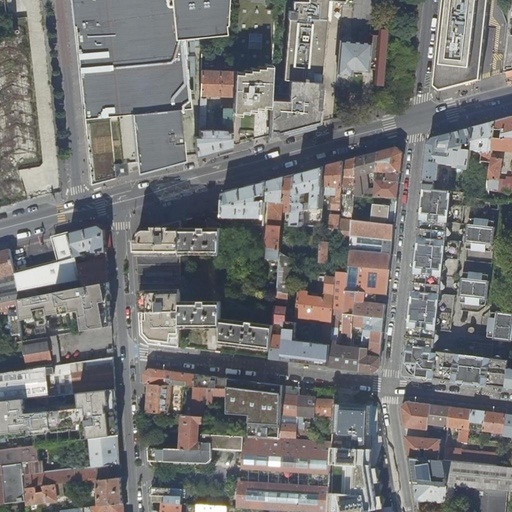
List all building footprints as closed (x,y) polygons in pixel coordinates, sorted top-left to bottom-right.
[(74,0),(76,15),(74,15),(75,24),(77,23),(78,32),(76,33),(78,53),(80,53),(82,72),(80,73),(81,92),(84,92),(85,106),(83,106),(85,125),(87,125),(88,129),(85,129),(85,131),(88,131),(89,141),(86,142),(88,158),(90,157),(91,166),(89,167),(90,183),(128,173),(127,161),(185,156),(177,54),(192,53),(191,39),(228,33),(227,25),(228,24),(228,0),(74,0)] [(322,73),(326,19),(329,19),(330,2),(329,0),(337,0),(344,1),(344,0),(308,0),(292,0),(292,2),(292,9),(292,10),(288,10),(285,64),(291,64),(290,80),(306,80),(307,72),(322,73)] [(472,81),(481,79),(487,27),(490,0),(444,0),(445,2),(435,85),(442,90),(455,86),(467,83),(472,81)] [(376,83),(385,84),(387,26),(378,26),(376,83)] [(341,39),(341,40),(340,40),(337,73),(351,74),(351,69),(368,70),(371,35),(369,32),(360,31),(359,42),(353,41),(353,39),(351,37),(344,37),(341,39)] [(263,105),(271,105),(272,93),(273,70),(273,65),(264,65),(264,67),(257,67),(257,70),(250,69),(250,71),(243,71),(243,73),(235,73),(234,96),(233,108),(233,112),(241,113),(241,111),(248,111),(248,108),(255,109),(255,106),(262,107),(263,105)] [(201,95),(234,96),(235,73),(235,71),(201,70),(201,95)] [(315,80),(321,81),(322,73),(307,72),(306,80),(315,81),(315,80)] [(290,94),(272,93),(271,105),(269,136),(281,132),(294,129),(316,123),(320,122),(322,108),(317,108),(319,88),(321,88),(321,81),(315,80),(315,81),(306,80),(290,80),(290,94)] [(207,98),(200,98),(199,137),(195,137),(197,155),(219,149),(232,146),(233,112),(233,108),(229,108),(229,105),(223,105),(222,129),(206,129),(207,98)] [(511,116),(507,118),(496,121),(493,149),(511,151),(511,116)] [(480,186),(489,187),(493,154),(493,149),(496,121),(485,124),(474,127),(471,149),(482,150),(481,157),(486,157),(485,161),(481,161),(481,162),(480,165),(478,165),(477,165),(477,168),(482,169),(480,186)] [(449,167),(469,169),(469,168),(471,149),(474,127),(453,133),(434,137),(429,144),(426,178),(436,179),(439,179),(441,163),(449,164),(449,167)] [(379,177),(376,177),(375,196),(384,197),(398,197),(400,180),(403,153),(398,148),(387,150),(378,153),(377,171),(388,172),(388,178),(385,177),(385,180),(379,180),(379,177)] [(374,174),(377,174),(377,171),(378,153),(367,156),(357,158),(354,196),(362,196),(359,176),(374,172),(374,174)] [(500,192),(511,193),(511,176),(509,177),(508,180),(501,179),(504,159),(496,158),(496,154),(493,154),(489,187),(489,189),(500,190),(500,192)] [(342,198),(354,199),(354,196),(357,158),(344,162),(342,198)] [(329,209),(341,210),(342,198),(344,162),(336,164),(326,167),(324,194),(334,195),(335,191),(337,191),(337,198),(330,197),(329,209)] [(298,174),(295,213),(294,225),(303,226),(304,212),(308,209),(308,204),(305,201),(305,194),(311,191),(311,190),(314,190),(313,207),(323,208),(324,194),(326,167),(314,170),(298,174)] [(359,176),(362,196),(365,196),(366,196),(371,196),(375,197),(375,196),(376,177),(377,174),(374,174),(374,172),(359,176)] [(285,177),(282,212),(295,213),(298,174),(292,176),(285,177)] [(267,204),(267,207),(270,207),(266,250),(268,251),(267,259),(279,260),(281,225),(282,218),(282,215),(282,212),(285,177),(276,180),(267,182),(265,201),(270,202),(270,205),(267,204)] [(433,201),(435,189),(436,179),(426,178),(425,187),(423,200),(422,215),(432,216),(433,201)] [(234,218),(264,219),(265,207),(265,201),(267,182),(224,193),(223,217),(230,218),(230,221),(233,221),(234,218)] [(450,222),(463,223),(466,195),(466,192),(442,189),(439,189),(435,189),(433,201),(432,216),(427,250),(438,251),(448,253),(459,254),(461,241),(448,239),(448,236),(444,235),(445,225),(450,225),(450,222)] [(370,202),(371,196),(366,196),(365,196),(362,196),(354,196),(354,199),(353,212),(352,214),(352,220),(363,221),(395,224),(396,216),(398,197),(384,197),(383,203),(386,203),(386,209),(364,207),(364,202),(370,202)] [(331,213),(330,228),(340,229),(340,219),(341,214),(331,213)] [(418,250),(427,251),(427,250),(432,216),(422,215),(420,233),(418,250)] [(467,249),(482,251),(486,218),(471,216),(470,223),(468,223),(466,242),(467,242),(467,249)] [(482,251),(487,251),(488,244),(493,245),(494,245),(497,226),(495,226),(490,225),(491,219),(486,218),(482,251)] [(339,242),(350,243),(351,229),(352,220),(340,219),(340,229),(339,242)] [(352,220),(351,229),(350,243),(349,266),(358,267),(390,270),(392,254),(395,224),(363,221),(352,220)] [(182,302),(182,254),(182,228),(182,221),(173,223),(173,222),(171,223),(168,223),(169,224),(144,231),(137,240),(138,263),(141,312),(182,311),(182,302)] [(111,250),(110,231),(96,222),(86,224),(87,229),(100,225),(107,229),(108,250),(111,250)] [(77,257),(85,255),(84,251),(94,249),(95,252),(96,262),(79,265),(85,286),(110,281),(108,256),(108,250),(107,229),(100,225),(87,229),(70,233),(77,257)] [(303,241),(320,242),(320,241),(321,227),(304,226),(303,241)] [(182,254),(222,254),(223,228),(182,228),(182,254)] [(61,262),(15,274),(16,277),(17,282),(21,299),(82,287),(85,286),(79,265),(77,257),(70,233),(56,237),(55,237),(61,262)] [(330,241),(320,241),(320,242),(319,263),(328,263),(330,241)] [(13,277),(16,277),(15,274),(10,249),(0,251),(0,277),(12,274),(13,277)] [(426,332),(437,333),(438,329),(439,329),(443,293),(442,293),(442,290),(438,289),(440,279),(443,279),(444,275),(446,276),(448,253),(438,251),(427,250),(427,251),(424,278),(415,277),(412,302),(421,303),(416,349),(415,361),(416,360),(420,358),(424,355),(427,353),(429,351),(430,350),(432,348),(433,347),(435,348),(436,344),(425,342),(426,332)] [(415,277),(424,278),(427,251),(418,250),(417,264),(416,264),(415,277)] [(85,255),(77,257),(79,265),(96,262),(95,252),(85,255)] [(457,277),(459,254),(448,253),(446,276),(457,277)] [(278,282),(290,283),(292,260),(280,259),(278,282)] [(356,291),(358,267),(349,266),(348,272),(337,271),(336,271),(336,277),(333,309),(345,309),(344,314),(365,316),(385,318),(386,305),(366,302),(368,293),(365,293),(365,292),(356,291)] [(368,293),(387,295),(390,270),(358,267),(356,291),(365,292),(365,293),(368,293)] [(461,302),(477,304),(478,294),(480,271),(464,270),(463,277),(462,277),(460,295),(461,295),(461,302)] [(491,280),(489,280),(484,279),(485,272),(480,271),(478,294),(489,295),(491,280)] [(336,277),(330,277),(326,277),(323,298),(308,296),(308,291),(299,290),(297,317),(332,321),(333,309),(336,277)] [(21,299),(19,299),(22,318),(37,316),(35,309),(47,307),(48,314),(61,312),(61,313),(83,309),(86,330),(113,325),(110,281),(85,286),(82,287),(21,299)] [(0,285),(0,302),(19,299),(21,299),(17,282),(0,285)] [(278,282),(277,292),(289,293),(290,283),(278,282)] [(275,302),(288,303),(289,293),(277,292),(276,292),(275,302)] [(455,294),(443,293),(439,329),(451,331),(455,294)] [(477,304),(481,304),(482,298),(487,298),(489,298),(489,295),(478,294),(477,304)] [(511,297),(489,295),(489,298),(487,298),(486,305),(481,304),(477,304),(475,317),(489,318),(489,316),(490,311),(497,312),(498,310),(511,311),(511,297)] [(0,315),(11,314),(14,341),(24,340),(25,340),(22,318),(19,299),(0,302),(0,315)] [(221,301),(182,302),(182,311),(182,328),(221,328),(221,344),(271,350),(272,337),(272,333),(273,330),(273,325),(221,318),(221,301)] [(408,338),(408,343),(410,344),(410,348),(416,349),(421,303),(412,302),(410,316),(408,338)] [(283,324),(286,324),(287,318),(288,307),(275,306),(273,323),(283,324)] [(332,324),(337,324),(337,319),(344,320),(343,333),(348,334),(348,342),(352,343),(353,326),(360,326),(358,348),(345,347),(345,346),(337,346),(338,328),(336,328),(332,328),(330,345),(328,366),(344,368),(360,370),(363,330),(364,324),(365,316),(344,314),(345,309),(333,309),(332,321),(332,324)] [(511,311),(498,310),(497,312),(497,317),(489,316),(489,318),(511,320),(511,311)] [(182,311),(141,312),(142,322),(143,335),(151,344),(158,345),(181,348),(182,328),(182,311)] [(374,325),(373,331),(384,332),(384,325),(385,318),(365,316),(364,324),(374,325)] [(292,319),(287,318),(286,324),(285,338),(283,360),(305,363),(328,366),(330,345),(332,328),(332,324),(329,323),(327,325),(327,326),(325,326),(325,329),(327,329),(327,332),(325,332),(325,344),(296,340),(296,338),(297,322),(291,322),(292,319)] [(494,339),(510,341),(511,325),(511,321),(511,320),(489,318),(487,336),(494,337),(494,339)] [(380,368),(381,358),(384,332),(373,331),(363,330),(360,370),(374,372),(380,368)] [(425,342),(436,344),(437,333),(426,332),(425,342)] [(61,365),(58,334),(25,340),(24,340),(28,370),(61,365)] [(285,338),(282,338),(272,337),(271,350),(270,359),(276,360),(283,360),(285,338)] [(441,361),(443,350),(439,350),(439,352),(437,352),(436,354),(433,378),(435,378),(434,380),(459,383),(467,384),(472,341),(458,339),(456,352),(453,351),(453,352),(452,363),(441,361)] [(507,365),(505,364),(504,370),(495,369),(496,357),(493,357),(495,344),(472,341),(467,384),(504,389),(507,365)] [(436,354),(437,352),(433,352),(433,347),(432,348),(430,350),(429,351),(427,353),(424,355),(420,358),(416,360),(415,361),(412,362),(408,364),(408,365),(408,366),(408,368),(408,369),(409,372),(411,374),(413,375),(414,375),(415,376),(418,376),(420,372),(422,369),(426,365),(429,361),(431,359),(434,356),(436,354)] [(441,361),(452,363),(453,352),(443,350),(441,361)] [(424,377),(433,378),(436,354),(434,356),(431,359),(429,361),(426,365),(422,369),(420,372),(418,376),(424,377)] [(0,401),(73,393),(94,391),(117,388),(116,374),(115,356),(109,357),(61,365),(28,370),(0,373),(0,401)] [(510,359),(496,357),(495,369),(504,370),(505,364),(507,365),(509,365),(510,359)] [(188,382),(188,386),(196,387),(196,375),(174,372),(151,369),(145,373),(146,378),(146,384),(150,384),(167,385),(167,382),(168,379),(188,382)] [(213,377),(196,375),(196,387),(229,389),(229,379),(213,377)] [(257,410),(254,436),(281,438),(282,424),(282,415),(283,395),(284,386),(259,383),(229,379),(229,389),(229,396),(229,407),(257,410)] [(181,415),(184,386),(175,385),(167,385),(150,384),(149,392),(148,412),(181,415)] [(283,395),(301,396),(301,388),(293,387),(284,386),(283,395)] [(196,387),(194,404),(206,404),(208,404),(209,394),(229,396),(229,389),(196,387)] [(97,423),(96,414),(94,391),(73,393),(74,399),(73,399),(74,408),(75,409),(76,425),(97,423)] [(74,399),(73,393),(0,401),(0,434),(66,427),(76,425),(75,409),(74,408),(73,399),(74,399)] [(301,396),(283,395),(282,415),(295,416),(295,420),(299,420),(301,396)] [(317,397),(301,396),(299,420),(299,421),(302,421),(302,417),(316,418),(316,416),(317,399),(317,397)] [(335,400),(317,399),(316,416),(328,416),(334,417),(335,403),(335,400)] [(386,500),(392,500),(391,492),(377,402),(375,400),(375,399),(374,405),(373,451),(372,458),(370,509),(385,510),(386,500)] [(430,424),(432,404),(420,402),(409,401),(403,407),(406,426),(429,429),(429,428),(430,424)] [(374,405),(335,403),(334,417),(333,434),(333,442),(333,448),(373,451),(374,405)] [(194,404),(194,407),(193,415),(205,416),(206,404),(194,404)] [(449,426),(452,406),(441,405),(432,404),(430,424),(429,428),(433,429),(434,427),(444,428),(444,426),(446,426),(449,426)] [(449,426),(470,429),(471,425),(473,409),(461,407),(452,406),(449,426)] [(474,422),(485,424),(487,411),(473,409),(471,425),(474,425),(474,422)] [(502,433),(501,442),(504,442),(505,436),(507,413),(497,412),(487,411),(485,424),(484,431),(502,433)] [(184,415),(182,449),(203,449),(203,442),(196,442),(196,436),(197,436),(198,436),(199,435),(200,434),(200,433),(201,432),(200,430),(199,429),(198,428),(197,428),(196,428),(197,423),(204,423),(205,416),(193,415),(184,415)] [(282,424),(299,425),(299,423),(299,421),(299,420),(295,420),(295,416),(282,415),(282,424)] [(328,416),(316,416),(316,418),(316,424),(315,440),(315,441),(333,442),(333,434),(327,434),(328,416)] [(66,427),(68,441),(90,438),(119,435),(119,427),(119,421),(104,422),(97,423),(76,425),(66,427)] [(316,424),(299,423),(299,425),(298,439),(315,440),(316,424)] [(299,425),(282,424),(281,438),(298,439),(299,425)] [(68,441),(66,427),(0,434),(0,449),(39,446),(68,441)] [(468,442),(470,431),(461,430),(459,441),(468,442)] [(182,449),(150,447),(151,460),(208,462),(211,459),(212,448),(244,449),(243,468),(309,472),(308,486),(250,482),(250,478),(242,477),(240,477),(240,480),(242,480),(242,481),(239,481),(237,507),(316,511),(329,511),(333,448),(333,442),(315,441),(315,440),(298,439),(281,438),(254,436),(204,433),(203,442),(203,449),(182,449)] [(121,464),(119,435),(90,438),(92,467),(121,464)] [(442,439),(407,435),(409,447),(411,456),(422,458),(423,447),(426,447),(425,451),(428,451),(427,458),(432,458),(440,459),(442,439)] [(41,462),(39,446),(0,449),(0,465),(24,463),(25,474),(32,473),(39,473),(45,472),(44,462),(41,462)] [(499,453),(447,447),(446,460),(498,465),(499,453)] [(369,509),(371,479),(360,479),(361,458),(372,458),(373,451),(333,448),(329,511),(370,511),(370,509),(369,509)] [(436,485),(432,458),(427,458),(422,458),(411,456),(413,470),(415,483),(436,485)] [(360,479),(371,479),(369,509),(370,509),(372,458),(361,458),(360,479)] [(432,458),(436,485),(507,491),(511,491),(511,466),(498,465),(446,460),(440,459),(432,458)] [(0,503),(27,500),(26,488),(25,474),(24,463),(0,465),(0,503)] [(39,473),(41,486),(44,485),(56,484),(65,483),(91,480),(122,477),(122,470),(121,464),(92,467),(75,469),(45,472),(39,473)] [(41,486),(39,473),(32,473),(33,487),(38,486),(41,486)] [(98,486),(100,505),(124,503),(123,488),(122,477),(91,480),(92,486),(98,486)] [(66,495),(65,483),(56,484),(58,496),(66,495)] [(475,497),(473,511),(504,511),(507,491),(436,485),(415,483),(417,500),(456,504),(456,495),(475,497)] [(58,500),(58,496),(56,484),(44,485),(45,491),(39,491),(38,486),(33,487),(26,488),(27,500),(28,504),(58,500)] [(168,496),(153,495),(153,503),(164,503),(168,503),(168,496)] [(386,500),(385,510),(370,509),(370,511),(394,511),(392,500),(386,500)] [(124,511),(124,509),(124,503),(100,505),(49,511),(124,511)] [(157,511),(154,511),(153,511),(181,511),(182,504),(168,503),(164,503),(163,511),(157,511)]
